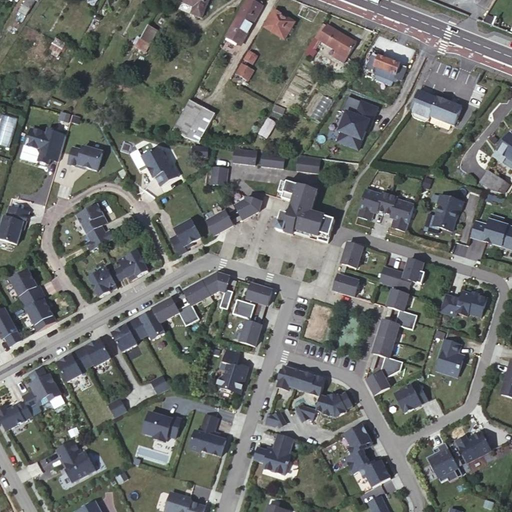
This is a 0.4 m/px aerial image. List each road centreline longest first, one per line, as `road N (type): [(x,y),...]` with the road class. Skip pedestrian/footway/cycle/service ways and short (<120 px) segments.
road 1 (residential): [(392,449),(470,405),(502,285),(339,232),(320,289),(287,286)]
road 2 (residential): [(173,277),(127,194),(93,189),(55,212),(47,241),(92,322)]
road 3 (residential): [(222,511),(272,352)]
road 4 (residential): [(392,449),(355,383),(272,352)]
road 5 (primary): [(365,0),(511,53)]
road 6 (residential): [(287,286),(214,261),(173,277)]
